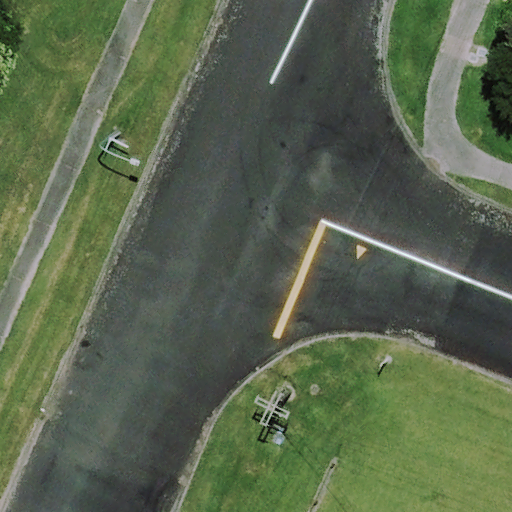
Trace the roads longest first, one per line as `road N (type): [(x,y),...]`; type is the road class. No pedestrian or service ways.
road 1 (residential): [(234,191),(92,511)]
road 2 (residential): [(234,191),(511,302)]
road 3 (residential): [(312,0),(234,191)]
